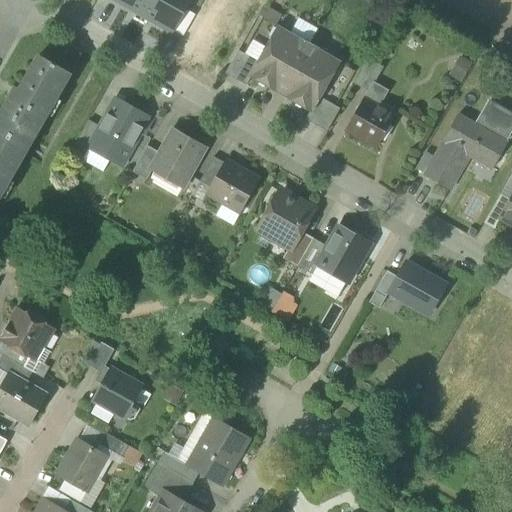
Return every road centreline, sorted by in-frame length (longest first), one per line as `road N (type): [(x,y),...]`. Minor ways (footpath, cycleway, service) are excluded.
road 1 (residential): [(18,1),(511,276)]
road 2 (residential): [(5,511),(65,403)]
